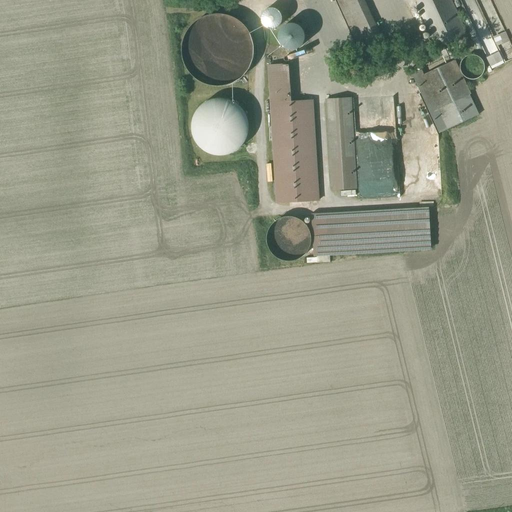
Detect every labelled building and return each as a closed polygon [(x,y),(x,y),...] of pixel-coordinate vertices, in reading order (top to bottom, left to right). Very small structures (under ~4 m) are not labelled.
[(288,0),(272,0),(271,3),(285,9),(288,0)] [(383,54),(358,0),(338,0),(365,58),(370,55),(372,59),(383,54)] [(467,35),(450,0),(415,0),(417,4),(438,48),(467,35)] [(281,8),(278,8),(274,9),(271,12),(269,15),(268,18),(268,23),(270,26),(273,28),(276,30),(281,30),(285,28),(288,24),(289,20),(289,16),(287,12),(284,10),(281,8)] [(300,31),(296,29),(292,29),(288,30),(286,32),(284,35),(282,38),(282,42),(284,47),(287,50),(292,52),(296,52),(299,51),(303,48),(305,45),(306,41),(305,37),(303,33),(300,31)] [(424,75),(423,75),(448,129),(479,115),(454,61),(424,75)] [(289,65),(269,66),(272,103),(292,102),(289,65)] [(448,129),(423,75),(424,75),(422,70),(413,74),(440,133),(448,129)] [(351,98),(327,100),(330,160),(355,159),(351,98)] [(292,102),(272,103),(278,203),(319,201),(313,100),(292,102)] [(428,210),(328,216),(330,255),(430,249),(428,210)] [(288,217),(285,217),(282,218),(278,220),(276,222),(273,224),(271,227),(269,230),(268,233),(268,237),(267,240),(268,244),(269,247),(270,250),(272,253),(275,255),(278,258),(281,259),(284,260),(287,261),(291,261),(294,261),(298,260),(301,258),(304,256),(306,254),(308,251),(310,248),(311,245),(312,241),(312,238),(311,234),(310,231),(309,228),(307,225),(305,222),(302,220),(299,219),(295,217),(292,217),(288,217)]
